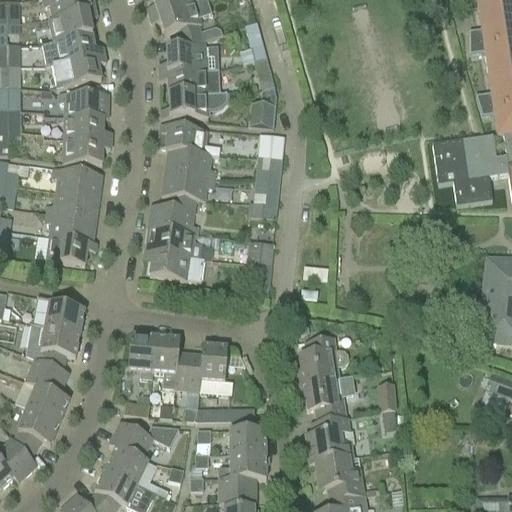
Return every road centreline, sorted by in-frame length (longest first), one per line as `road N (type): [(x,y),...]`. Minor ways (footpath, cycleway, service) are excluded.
road 1 (unclassified): [(248,339),(284,291),(299,133),(263,0)]
road 2 (residential): [(107,315),(131,121),(112,0)]
road 3 (residential): [(33,511),(75,469),(95,408),(107,315)]
road 4 (residential): [(286,511),(283,410),(273,375),(248,339)]
road 5 (residential): [(248,339),(232,330),(107,315)]
